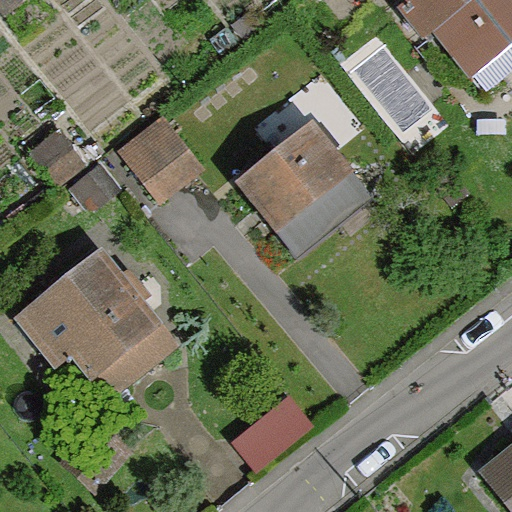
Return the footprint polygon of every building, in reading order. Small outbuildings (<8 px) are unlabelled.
[(511,0),(415,0),(404,10),(427,38),(436,32),(474,80),(511,49),(511,0)] [(204,170),(169,129),(130,162),(163,204),(204,170)] [(352,177),(313,130),(242,187),(280,234),(352,177)] [(176,348),(104,257),(24,321),(62,369),(76,358),(109,400),(176,348)] [(264,467),(322,421),(298,391),(240,438),(264,467)] [(511,458),(488,478),(511,508),(511,458)]
